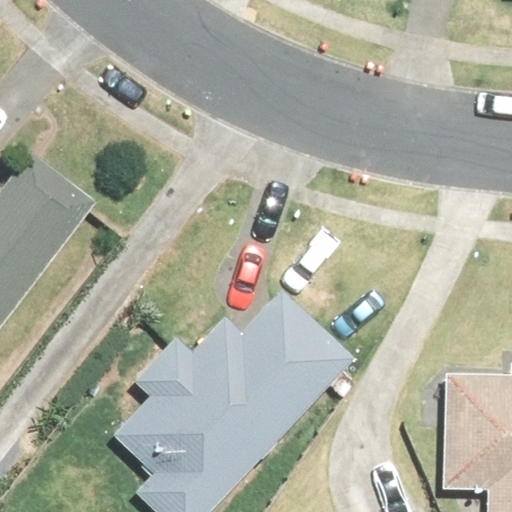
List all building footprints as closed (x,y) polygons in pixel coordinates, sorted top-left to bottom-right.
[(0,314),(90,195),(23,144),(0,175),(0,314)] [(161,511),(197,511),(351,350),(274,277),(237,317),(224,305),(192,338),(172,319),(129,366),(148,384),(112,423),(151,459),(129,482),(161,511)] [(511,360),(443,358),(440,473),(485,475),(484,511),(511,511),(511,348),(511,349),(511,360)] [(73,460),(51,487),(81,511),(106,511),(118,498),(73,460)] [(349,511),(346,502),(320,511),(429,511),(428,506),(412,511),(349,511)]
